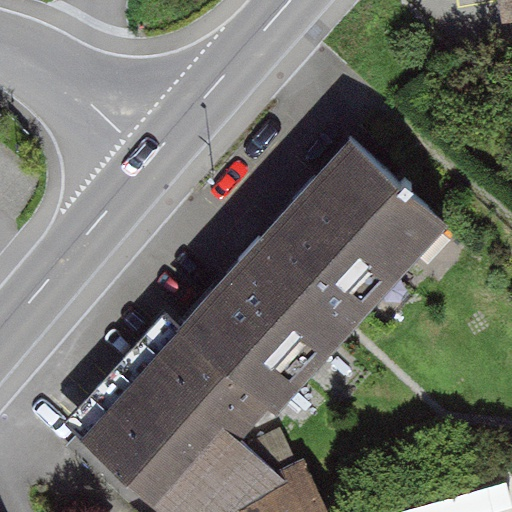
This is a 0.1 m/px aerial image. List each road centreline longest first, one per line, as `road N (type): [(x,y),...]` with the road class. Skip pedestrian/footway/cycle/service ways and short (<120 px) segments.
road 1 (tertiary): [(156,157),(0,341)]
road 2 (tertiary): [(294,0),(156,157)]
road 3 (unclassified): [(57,72),(156,157)]
